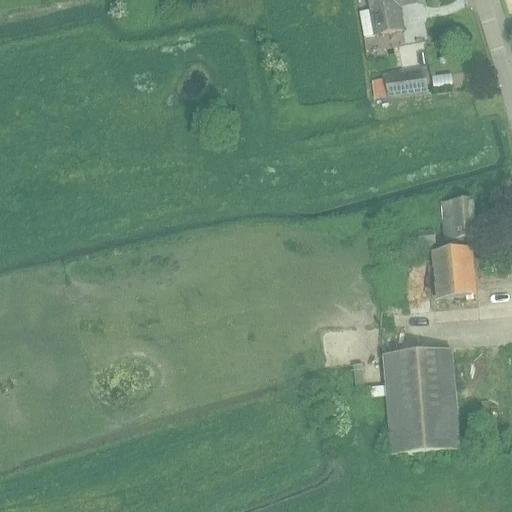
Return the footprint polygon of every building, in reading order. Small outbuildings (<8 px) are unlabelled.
[(369,0),(371,12),(361,14),(365,38),(376,36),(376,37),(403,32),(398,7),(417,4),(415,0),(369,0)] [(427,55),(418,56),(420,67),(429,66),(427,55)] [(424,74),(415,76),(387,79),(387,80),(389,98),(389,100),(427,95),(424,74)] [(387,80),(374,82),(376,100),(389,98),(387,80)] [(472,238),(477,238),(474,202),(442,205),(445,241),(436,242),(435,232),(419,234),(421,246),(432,245),(437,299),(477,296),(472,238)] [(452,353),(384,358),(392,458),(460,453),(452,353)] [(361,389),(362,399),(385,397),(387,397),(386,387),(364,388),(361,389)]
